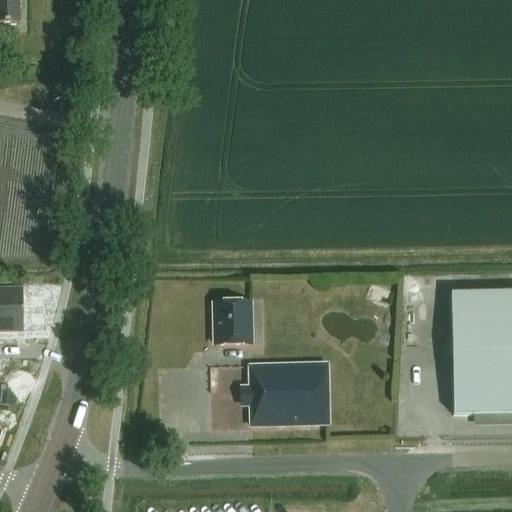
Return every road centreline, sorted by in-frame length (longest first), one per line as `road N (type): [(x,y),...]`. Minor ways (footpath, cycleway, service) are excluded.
road 1 (secondary): [(50,473),(93,335),(132,0)]
road 2 (unclassified): [(50,473),(404,463)]
